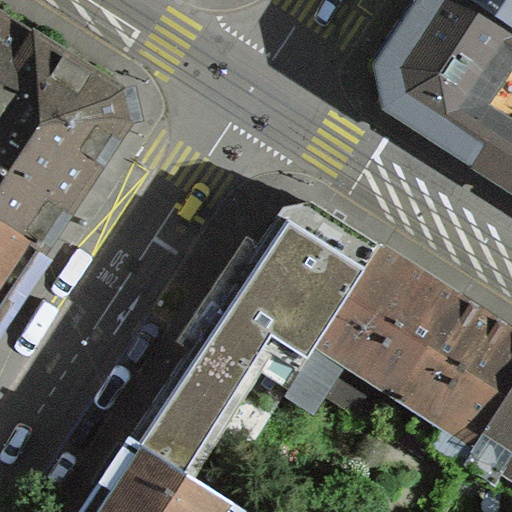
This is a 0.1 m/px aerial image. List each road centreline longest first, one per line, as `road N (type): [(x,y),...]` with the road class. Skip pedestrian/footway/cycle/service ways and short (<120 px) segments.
road 1 (unclassified): [(0,471),(313,0)]
road 2 (unknown): [(511,259),(107,0)]
